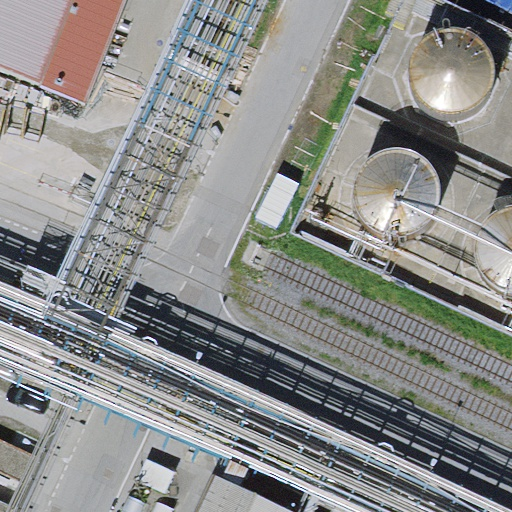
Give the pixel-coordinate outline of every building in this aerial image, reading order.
[(0,0),(0,65),(45,82),(75,0),(0,0)] [(411,109),(421,121),(434,129),(450,131),(464,129),(476,123),(486,113),(493,100),(495,86),(493,72),(486,60),(476,50),(463,44),(449,42),(434,45),(420,53),(411,65),(406,79),(406,95),(411,109)] [(359,228),(369,240),(382,247),(397,250),(411,248),(424,242),(434,232),(440,219),(442,205),(440,191),(433,179),(423,169),(410,163),(396,161),(381,164),(368,172),(358,184),(353,198),(353,214),(359,228)] [(483,283),(493,295),(506,302),(511,303),(511,217),(505,219),(492,227),(482,239),(477,253),(477,269),(483,283)] [(265,511),(209,486),(196,511),(265,511)]
